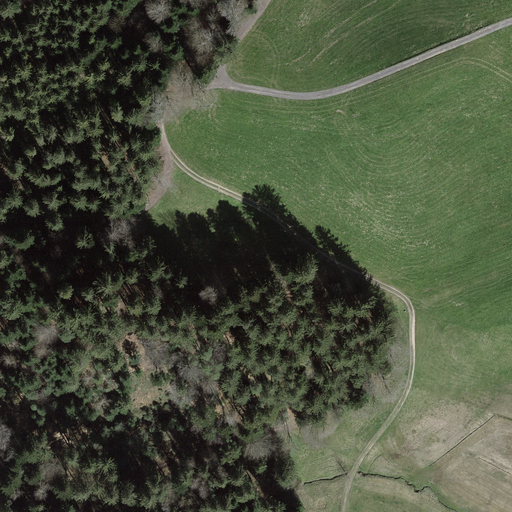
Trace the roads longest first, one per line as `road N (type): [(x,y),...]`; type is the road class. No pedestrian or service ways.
road 1 (track): [(343,511),(347,474),(400,413),(415,360),(413,312),(402,296),(342,268),(168,150)]
road 2 (unclassified): [(176,94),(220,84),(333,92),(511,21)]
road 3 (track): [(0,226),(149,206),(165,183),(163,110),(176,94)]
